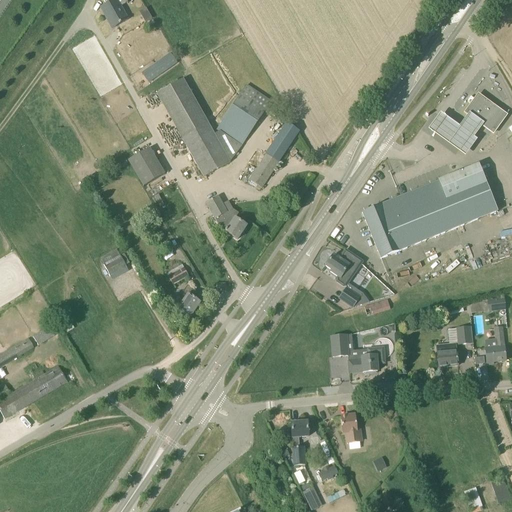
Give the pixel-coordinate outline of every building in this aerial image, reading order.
[(116,0),(117,0),(103,0),(106,5),(101,8),(112,29),(128,21),(116,0)] [(150,68),(142,74),(149,85),(178,64),(173,58),(153,72),(150,68)] [(204,178),(231,163),(214,135),(183,80),(157,95),(204,178)] [(246,86),(217,129),(242,146),(271,103),(246,86)] [(493,134),(506,116),(478,96),(465,113),(468,116),(483,127),(493,134)] [(440,115),(429,131),(465,157),(477,141),(474,139),(483,127),(468,116),(459,128),(440,115)] [(261,189),(299,132),(287,124),(248,180),(261,189)] [(148,148),(126,160),(140,188),(163,176),(148,148)] [(485,185),(478,167),(478,166),(439,182),(447,201),(485,185)] [(496,213),(485,185),(447,201),(439,182),(362,213),(381,260),(496,213)] [(206,204),(212,216),(215,220),(220,228),(226,232),(225,232),(237,240),(246,227),(235,219),(226,213),(227,213),(218,197),(206,204)] [(342,262),(339,259),(333,255),(330,261),(329,260),(326,265),(325,267),(331,271),(330,272),(338,278),(336,280),(337,283),(343,287),(346,287),(362,263),(345,251),(348,254),(342,262)] [(126,268),(125,266),(129,264),(124,254),(120,256),(103,265),(110,277),(126,268)] [(182,266),(166,274),(172,285),(188,277),(182,266)] [(193,298),(196,293),(187,287),(179,298),(183,301),(177,311),(189,320),(200,304),(193,298)] [(359,298),(347,290),(346,289),(339,300),(352,309),(359,298)] [(489,312),(495,311),(505,310),(504,300),(488,301),(489,312)] [(365,315),(390,311),(388,301),(364,305),(365,315)] [(438,325),(441,325),(440,316),(427,317),(429,332),(439,331),(438,325)] [(472,344),(471,334),(470,328),(456,329),(458,346),(472,344)] [(505,362),(504,349),(502,329),(493,330),(494,341),(484,341),(487,366),(493,365),(493,363),(505,362)] [(353,352),(351,336),(347,337),(331,338),(333,358),(348,357),(349,374),(363,373),(363,374),(370,373),(370,375),(376,374),(376,372),(377,372),(377,365),(385,364),(384,354),(383,349),(353,352)] [(0,365),(34,348),(29,340),(0,354),(0,365)] [(458,367),(457,357),(455,345),(436,347),(439,369),(458,367)] [(483,357),(474,358),(474,365),(483,364),(483,357)] [(0,413),(2,418),(68,385),(58,367),(9,392),(5,385),(0,388),(0,406),(1,409),(0,409),(0,413)] [(429,416),(418,417),(419,427),(428,426),(428,434),(449,431),(450,434),(462,433),(461,422),(448,423),(447,414),(436,415),(436,414),(435,415),(436,417),(430,418),(430,415),(429,415),(429,416)] [(355,416),(341,418),(343,434),(346,434),(347,444),(361,443),(359,431),(357,431),(355,416)] [(307,423),(291,424),(292,439),(292,438),(293,449),(294,467),(305,466),(304,448),(299,448),(299,438),(308,437),(307,423)] [(374,467),(377,473),(386,468),(381,458),(372,462),(374,467)] [(324,472),(319,475),(322,481),(327,479),(328,481),(333,478),(332,477),(337,474),(334,468),(329,470),(328,468),(323,470),(324,472)] [(300,472),(294,475),(298,485),(305,482),(300,472)] [(509,499),(506,490),(504,480),(491,484),(497,503),(509,499)] [(302,494),(304,496),(304,497),(304,498),(305,498),(305,499),(306,500),(307,503),(311,511),(313,511),(320,508),(322,507),(322,506),(319,501),(317,496),(313,488),(302,494)] [(480,507),(476,494),(475,490),(465,493),(470,510),(480,507)]
